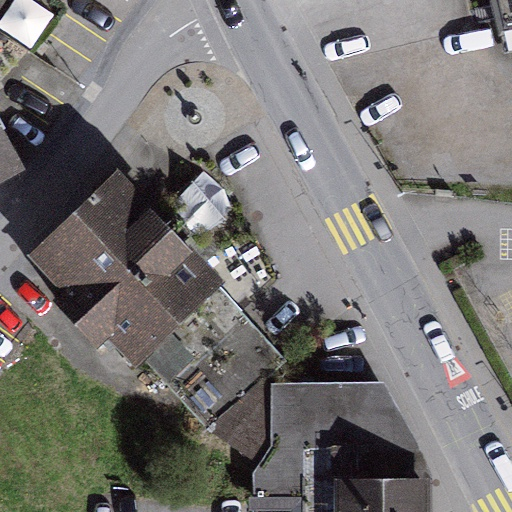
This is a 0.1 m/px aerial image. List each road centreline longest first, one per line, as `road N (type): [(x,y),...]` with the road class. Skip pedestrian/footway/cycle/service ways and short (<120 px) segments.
road 1 (tertiary): [(238,0),(510,511)]
road 2 (residential): [(0,237),(162,51),(232,0)]
